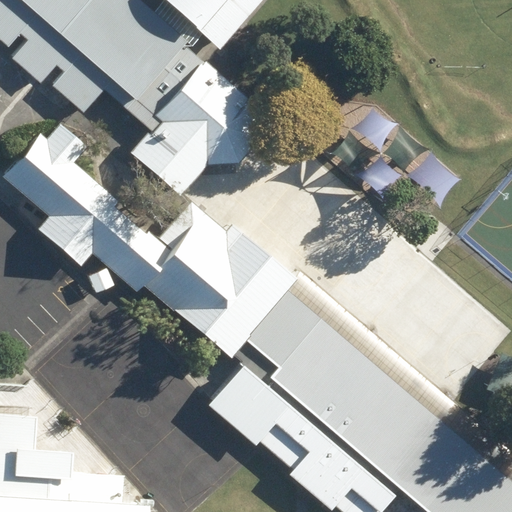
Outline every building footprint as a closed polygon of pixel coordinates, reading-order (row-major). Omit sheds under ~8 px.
[(133,154),(181,197),(208,167),(239,165),(261,140),(259,110),(207,64),(206,66),(184,47),(187,44),(137,0),(0,0),(0,38),(9,47),(20,35),(29,42),(14,59),(41,83),(57,65),(65,72),(53,86),(84,113),(105,89),(153,132),(133,154)] [(151,0),(214,53),(228,36),(259,0),(151,0)] [(511,511),(511,462),(292,274),(288,279),(232,231),(225,239),(183,203),(147,245),(108,211),(113,205),(65,164),(79,148),(53,126),(38,143),(31,138),(0,173),(0,179),(42,216),(35,224),(30,230),(72,266),(85,251),(131,291),(137,285),(218,355),(223,350),(238,363),(201,406),(248,446),(252,442),(287,473),(284,477),(324,511),(327,508),(332,511),(373,511),(392,490),(418,511),(511,511)] [(107,286),(99,269),(81,278),(89,294),(107,286)] [(482,388),(506,398),(511,385),(511,368),(493,360),(482,388)] [(0,511),(135,511),(136,505),(111,504),(112,476),(55,472),(56,450),(21,448),(22,416),(0,414),(0,511)]
